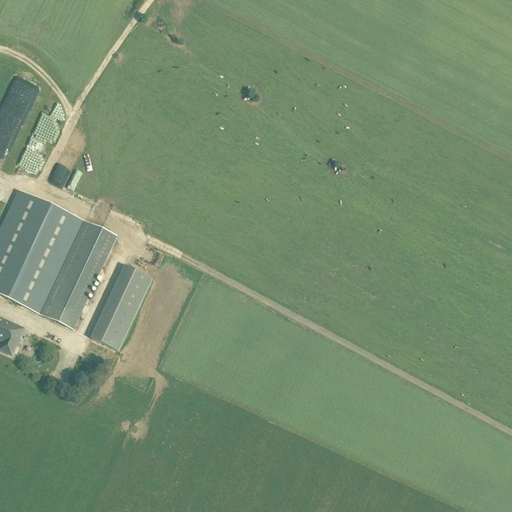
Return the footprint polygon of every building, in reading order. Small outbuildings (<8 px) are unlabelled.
[(42,116),(33,137),(55,146),(64,125),(42,116)] [(0,142),(0,151),(8,152),(9,143),(0,142)] [(20,193),(0,235),(0,296),(73,331),(117,239),(20,193)] [(118,353),(152,280),(124,267),(90,340),(118,353)] [(3,324),(0,322),(0,341),(3,343),(0,349),(0,351),(12,357),(20,340),(10,336),(15,326),(5,321),(3,324)]
